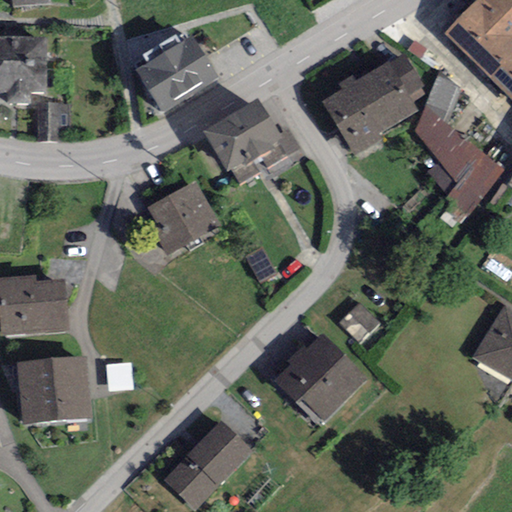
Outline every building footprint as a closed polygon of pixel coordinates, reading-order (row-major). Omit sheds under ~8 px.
[(511,0),(476,0),(443,33),(511,101),(511,0)] [(46,37),(0,36),(0,90),(7,91),(7,104),(31,104),(31,91),(45,91),(46,37)] [(191,36),(135,71),(162,113),(218,78),(191,36)] [(420,59),(427,48),(414,40),(407,51),(420,59)] [(404,54),(389,63),(413,102),(425,95),(421,88),(424,87),(404,54)] [(342,90),(322,101),(354,156),(382,140),(379,134),(418,112),(413,102),(389,63),(389,61),(355,81),(352,75),(338,83),(342,90)] [(459,90),(439,72),(415,131),(439,162),(427,172),(447,196),(445,198),(468,215),(504,171),(447,124),(459,90)] [(258,100),(233,114),(259,158),(262,157),(268,168),(287,155),(278,140),(280,138),(278,135),(258,100)] [(37,104),(37,129),(37,141),(57,141),(57,129),(67,129),(67,104),(37,104)] [(252,162),(259,158),(233,114),(203,132),(226,172),(230,170),(240,184),(259,172),(252,162)] [(288,129),(278,135),(280,138),(278,140),(287,155),(300,148),(288,129)] [(147,208),(160,230),(155,233),(167,255),(221,226),(196,181),(147,208)] [(244,259),(259,287),(279,277),(264,249),(244,259)] [(36,276),(0,278),(0,327),(1,336),(68,331),(65,279),(37,281),(36,276)] [(359,303),(338,323),(359,344),(380,324),(359,303)] [(511,310),(504,306),(472,359),(511,381),(511,310)] [(368,379),(322,333),(306,348),(304,345),(287,361),(291,365),(274,381),(319,426),(368,379)] [(17,362),(19,393),(89,388),(87,357),(17,362)] [(134,390),(131,364),(106,366),(108,393),(134,390)] [(92,419),(89,388),(19,393),(22,425),(92,419)] [(252,451),(220,421),(185,455),(187,457),(164,481),(193,511),(218,489),(215,486),(252,451)]
